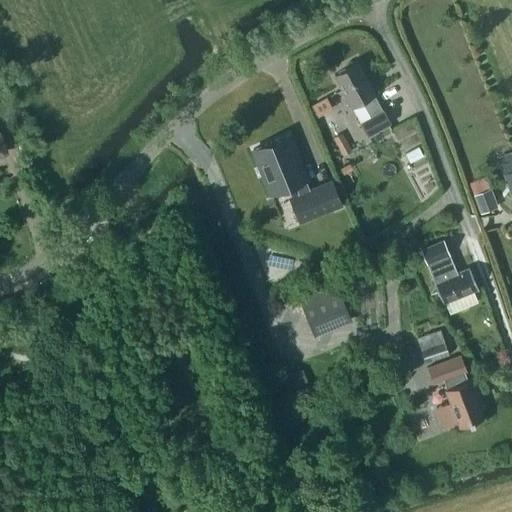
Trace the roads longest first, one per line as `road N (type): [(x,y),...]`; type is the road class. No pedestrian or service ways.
road 1 (unclassified): [(0,284),(52,256),(211,92),(368,0)]
road 2 (track): [(369,0),(419,100),(511,344)]
